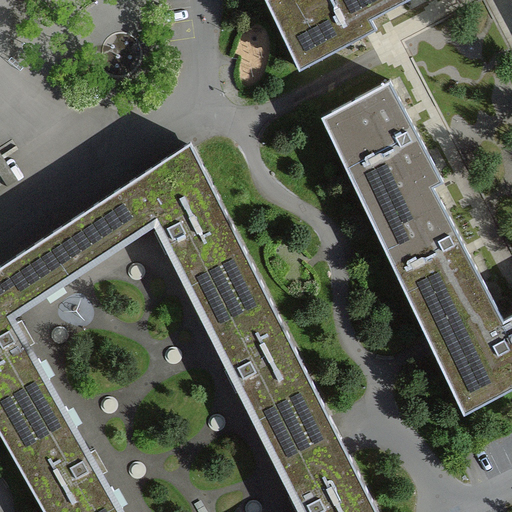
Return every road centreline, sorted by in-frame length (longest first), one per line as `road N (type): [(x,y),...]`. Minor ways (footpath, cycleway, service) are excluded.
road 1 (residential): [(201,0),(194,95),(0,218)]
road 2 (unknown): [(0,62),(81,167)]
